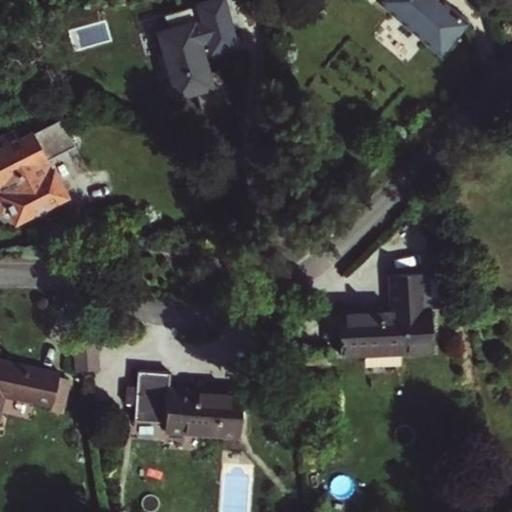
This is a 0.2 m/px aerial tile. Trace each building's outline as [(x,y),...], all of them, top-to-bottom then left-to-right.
[(165,80),(172,78),(177,97),(195,92),(201,110),(226,103),(224,95),(227,94),(220,70),(208,73),(202,54),(212,51),(204,23),(227,17),(222,0),(212,0),(163,14),(168,30),(159,32),(164,52),(157,54),(165,80)] [(468,19),(446,0),(384,0),(441,49),(468,19)] [(66,115),(34,131),(22,137),(17,128),(1,136),(6,145),(0,148),(0,203),(5,214),(12,210),(19,224),(76,195),(60,163),(57,165),(53,155),(79,142),(66,115)] [(339,356),(403,349),(399,308),(422,305),(417,268),(385,272),(388,307),(335,313),(339,356)] [(81,347),(85,373),(101,371),(97,344),(81,347)] [(85,373),(81,347),(69,348),(73,375),(85,373)] [(65,373),(0,357),(0,362),(64,378),(65,373)] [(0,426),(0,427),(8,395),(10,390),(24,394),(23,399),(58,406),(57,412),(67,414),(75,381),(64,378),(0,362),(0,426)] [(127,388),(125,407),(132,408),(132,424),(163,428),(163,435),(239,443),(242,402),(168,396),(170,375),(137,372),(135,389),(127,388)] [(10,390),(8,395),(23,399),(24,394),(10,390)]
